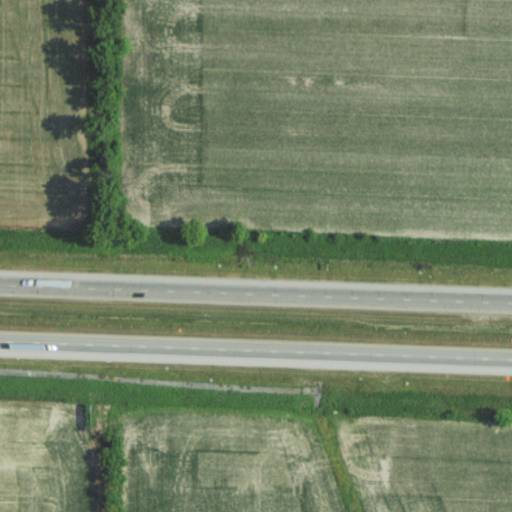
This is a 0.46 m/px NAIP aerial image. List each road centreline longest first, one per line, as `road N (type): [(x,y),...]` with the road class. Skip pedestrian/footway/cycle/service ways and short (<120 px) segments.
road 1 (motorway): [(0,340),(511,360)]
road 2 (motorway): [(511,301),(0,283)]
